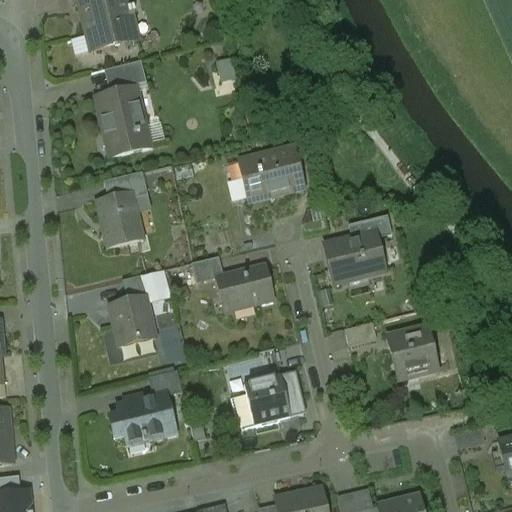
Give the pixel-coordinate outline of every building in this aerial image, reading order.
[(129,0),(75,0),(90,54),(135,43),(129,19),(134,18),(132,11),(126,13),(123,3),(130,1),(129,0)] [(216,64),(219,84),(235,81),(232,61),(216,64)] [(139,64),(112,70),(117,91),(144,84),(139,64)] [(134,91),(95,101),(110,159),(149,149),(134,91)] [(292,150),(237,164),(248,203),(302,190),(292,150)] [(103,184),(108,201),(131,196),(132,202),(148,197),(142,174),(103,184)] [(108,201),(94,204),(106,250),(142,241),(132,202),(131,196),(108,201)] [(347,228),(350,240),(359,238),(360,241),(375,238),(376,242),(391,238),(387,218),(347,228)] [(324,222),(300,227),(303,239),(327,234),(324,222)] [(350,240),(323,248),(333,288),(368,279),(366,272),(383,268),(376,242),(375,238),(360,241),(359,238),(350,240)] [(214,282),(222,279),(217,258),(189,266),(194,287),(214,282)] [(222,279),(214,282),(217,298),(224,296),(228,314),(273,302),(264,268),(222,279)] [(121,283),(126,304),(146,299),(147,304),(159,302),(152,275),(121,283)] [(126,304),(108,309),(118,349),(155,341),(147,304),(146,299),(126,304)] [(371,325),(343,333),(347,349),(375,342),(371,325)] [(425,329),(385,339),(397,384),(437,374),(425,329)] [(168,365),(184,362),(179,331),(163,333),(168,365)] [(165,395),(166,399),(181,395),(175,373),(146,381),(151,399),(165,395)] [(279,378),(242,388),(245,398),(253,429),(290,420),(279,378)] [(151,399),(116,409),(126,449),(174,436),(166,399),(165,395),(151,399)] [(237,432),(253,429),(245,398),(230,402),(237,432)] [(6,413),(0,413),(0,466),(10,466),(6,413)] [(199,418),(187,421),(193,443),(205,441),(199,418)] [(459,450),(484,446),(482,431),(457,434),(459,450)] [(511,440),(498,444),(506,480),(511,478),(511,440)] [(0,499),(20,497),(18,480),(0,482),(0,499)] [(323,511),(319,495),(276,504),(278,511),(323,511)] [(20,497),(0,499),(0,511),(30,511),(29,496),(20,497)] [(422,511),(419,498),(375,508),(376,511),(422,511)]
